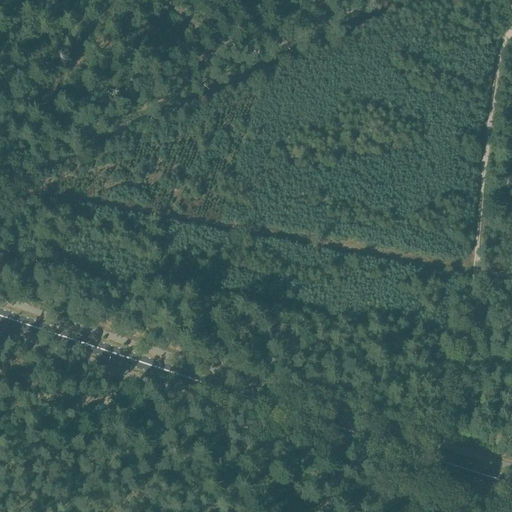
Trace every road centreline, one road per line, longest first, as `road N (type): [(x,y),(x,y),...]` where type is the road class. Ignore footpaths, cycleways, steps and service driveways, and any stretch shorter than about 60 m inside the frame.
road 1 (primary): [(511,489),(0,319)]
road 2 (track): [(0,203),(29,193),(65,195),(511,277)]
road 3 (unknown): [(379,0),(254,57),(188,22),(168,0)]
road 4 (track): [(474,268),(494,81),(508,30)]
